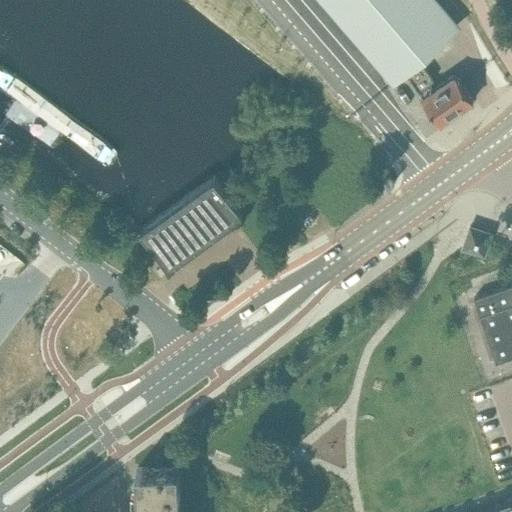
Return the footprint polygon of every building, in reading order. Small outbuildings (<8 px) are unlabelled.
[(320,0),(393,84),(407,72),(449,35),(418,0),(320,0)] [(0,94),(100,167),(107,169),(115,167),(120,159),(121,148),(114,142),(5,63),(0,60),(0,94)] [(452,115),(473,100),(455,74),(434,89),(429,81),(433,79),(422,63),(407,73),(441,123),(452,115)] [(169,271),(242,217),(243,217),(214,178),(140,232),(169,271)] [(491,232),(470,225),(463,247),(484,254),(491,232)] [(511,283),(474,297),(496,361),(511,355),(511,283)] [(138,511),(181,511),(179,466),(137,468),(138,511)] [(483,511),(506,511),(503,503),(483,510),(483,511)]
